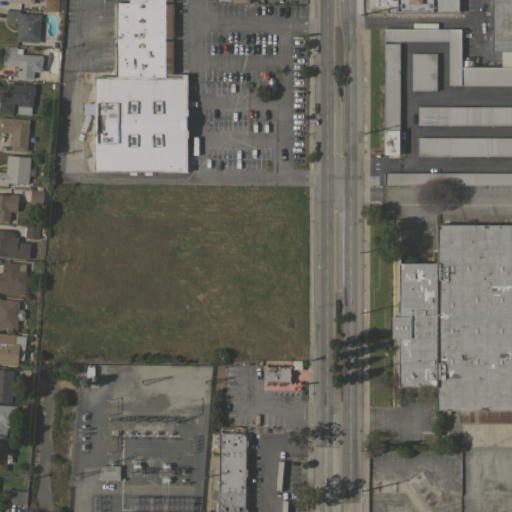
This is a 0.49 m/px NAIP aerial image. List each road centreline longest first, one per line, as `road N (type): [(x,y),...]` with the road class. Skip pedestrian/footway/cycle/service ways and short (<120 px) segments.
road 1 (tertiary): [(321,178),(322,413)]
road 2 (tertiary): [(349,511),(350,285)]
road 3 (tertiary): [(350,178),(351,0)]
